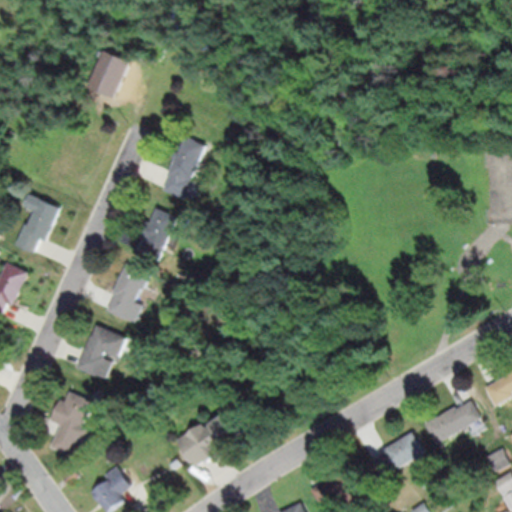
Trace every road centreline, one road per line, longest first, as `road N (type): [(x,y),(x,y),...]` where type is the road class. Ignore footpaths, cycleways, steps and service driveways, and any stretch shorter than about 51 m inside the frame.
road 1 (residential): [(210,511),(511,323)]
road 2 (residential): [(7,435),(138,134)]
